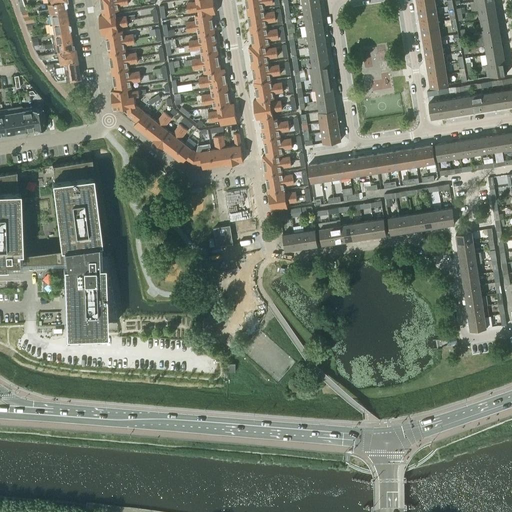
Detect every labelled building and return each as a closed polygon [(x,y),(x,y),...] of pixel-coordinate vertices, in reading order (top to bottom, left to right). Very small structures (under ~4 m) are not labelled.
[(44,9),(38,10),(39,14),(47,13),(65,10),(64,7),(66,5),(65,0),(66,0),(65,0),(64,0),(48,3),(47,3),(48,8),(44,9)] [(127,0),(119,0),(101,3),(103,12),(103,13),(103,14),(104,14),(104,15),(114,13),(115,12),(115,10),(119,10),(118,5),(128,3),(127,0)] [(272,0),(259,0),(246,2),(247,11),(264,8),(263,4),(273,3),(272,0)] [(424,0),(417,1),(419,11),(436,8),(435,0),(424,0)] [(494,0),(477,0),(479,10),(496,7),(494,0)] [(303,4),(305,15),(321,12),(320,1),(303,4)] [(214,3),(187,7),(188,12),(198,10),(199,14),(211,12),(212,13),(215,12),(214,3)] [(496,7),(479,10),(481,21),(498,18),(496,7)] [(264,8),(247,11),(249,20),(275,16),(274,11),(264,13),(264,8)] [(419,11),(420,20),(438,17),(436,8),(419,11)] [(65,10),(47,13),(49,23),(67,20),(65,10)] [(103,15),(99,15),(101,25),(127,20),(126,16),(116,17),(115,12),(114,13),(104,15),(104,14),(103,14),(103,15)] [(196,20),(186,22),(187,26),(213,22),(212,13),(211,12),(199,14),(195,14),(196,20)] [(305,15),(306,25),(323,23),(321,12),(305,15)] [(36,21),(35,14),(28,15),(23,16),(25,22),(36,21)] [(275,16),(249,20),(250,29),(266,26),(266,22),(276,20),(275,16)] [(420,20),(422,30),(439,27),(438,17),(420,20)] [(483,31),(474,33),(475,39),(501,35),(498,18),(481,21),(483,31)] [(67,20),(49,23),(51,33),(69,30),(70,29),(70,24),(67,24),(67,20)] [(127,20),(101,25),(102,34),(106,33),(118,31),(118,30),(118,26),(128,25),(127,20)] [(213,22),(187,26),(187,31),(198,29),(198,34),(215,32),(213,22)] [(306,25),(308,36),(325,33),(323,23),(306,25)] [(266,26),(250,29),(251,37),(278,33),(277,29),(267,30),(266,26)] [(422,30),(423,39),(441,36),(439,27),(422,30)] [(69,30),(51,33),(52,43),(70,40),(68,30),(69,30)] [(118,31),(106,33),(108,43),(134,38),(133,34),(123,35),(122,30),(118,30),(118,31)] [(199,39),(189,41),(190,45),(216,41),(215,32),(198,34),(199,39)] [(278,33),(251,37),(253,46),(265,44),(265,45),(269,44),(268,39),(279,38),(278,33)] [(308,36),(309,47),(326,44),(325,33),(308,36)] [(501,35),(475,39),(476,45),(485,44),(487,54),(503,51),(501,35)] [(423,39),(425,49),(442,46),(441,36),(423,39)] [(134,38),(108,43),(109,52),(125,49),(125,44),(135,43),(134,38)] [(52,43),(43,44),(44,49),(53,47),(54,51),(54,53),(74,50),(73,44),(71,43),(70,40),(52,43)] [(216,41),(190,45),(190,50),(201,48),(201,53),(217,50),(216,41)] [(253,46),(249,46),(250,56),(277,51),(276,47),(266,48),(265,45),(265,44),(253,46)] [(309,47),(311,58),(328,55),(326,44),(309,47)] [(425,49),(426,58),(444,55),(442,46),(425,49)] [(54,53),(41,55),(42,59),(59,56),(60,62),(63,62),(76,60),(74,49),(74,50),(54,53)] [(125,49),(109,52),(111,61),(137,57),(136,52),(126,54),(125,49)] [(202,58),(192,59),(192,64),(219,60),(217,50),(201,53),(202,58)] [(277,51),(250,56),(252,64),(268,62),(267,58),(278,56),(277,51)] [(503,51),(487,54),(488,64),(489,65),(505,62),(503,51)] [(310,68),(310,69),(330,66),(328,55),(311,58),(313,67),(310,68)] [(426,58),(428,68),(445,65),(444,55),(426,58)] [(137,57),(111,61),(112,71),(128,68),(128,63),(138,61),(137,57)] [(58,74),(53,75),(54,76),(56,78),(57,80),(65,79),(79,77),(77,66),(76,60),(63,62),(64,68),(64,69),(64,73),(58,74)] [(219,60),(192,64),(193,68),(203,67),(204,72),(208,72),(208,71),(221,69),(220,69),(219,60)] [(268,62),(252,64),(253,73),(280,69),(279,64),(269,66),(268,62)] [(488,64),(485,65),(488,76),(507,73),(505,62),(489,65),(488,64)] [(428,68),(429,77),(447,74),(445,65),(428,68)] [(310,69),(311,79),(331,76),(330,66),(310,69)] [(128,68),(112,71),(114,80),(140,76),(139,71),(129,73),(128,68)] [(209,75),(199,77),(199,82),(226,77),(224,68),(220,69),(221,69),(208,71),(208,72),(209,75)] [(280,69),(253,73),(255,82),(271,79),(270,75),(280,73),(280,69)] [(447,74),(429,77),(431,87),(448,84),(447,74)] [(140,76),(114,80),(115,89),(115,90),(127,88),(127,87),(131,87),(131,82),(141,80),(140,76)] [(311,79),(313,90),(333,87),(331,76),(311,79)] [(226,77),(199,82),(200,86),(210,85),(211,89),(227,86),(226,77)] [(271,79),(255,82),(256,91),(282,86),(282,82),(272,84),(271,79)] [(212,93),(201,95),(202,99),(229,95),(227,86),(211,89),(212,93)] [(282,86),(256,91),(257,99),(257,100),(270,98),(274,97),(273,93),(283,91),(282,86)] [(316,90),(318,100),(335,98),(333,87),(313,90),(313,91),(316,90)] [(115,89),(111,90),(113,99),(135,96),(139,95),(138,90),(128,92),(127,88),(115,90),(115,89)] [(504,90),(493,92),(496,108),(506,106),(504,90)] [(493,92),(482,94),(485,109),(496,108),(493,92)] [(482,94),(472,95),(474,111),(485,109),(482,94)] [(229,95),(202,99),(203,104),(213,102),(214,107),(218,106),(230,104),(230,103),(229,95)] [(472,95),(461,97),(464,113),(474,111),(472,95)] [(135,96),(113,99),(114,108),(127,106),(128,114),(134,119),(141,109),(136,105),(135,96)] [(461,97),(450,99),(453,115),(464,113),(461,97)] [(257,99),(253,100),(255,109),(281,105),(281,100),(270,102),(270,98),(257,100),(257,99)] [(318,100),(319,111),(336,108),(335,98),(318,100)] [(450,99),(440,100),(442,116),(453,115),(450,99)] [(442,116),(440,100),(429,102),(431,118),(442,116)] [(218,110),(208,112),(209,116),(235,112),(234,103),(230,103),(230,104),(218,106),(218,110)] [(42,105),(31,106),(35,129),(46,127),(42,105)] [(281,105),(255,109),(256,118),(260,118),(260,117),(261,117),(272,116),(273,115),(272,111),(282,109),(281,105)] [(21,106),(11,107),(15,132),(25,131),(21,106)] [(21,106),(25,131),(35,129),(31,106),(22,108),(21,106)] [(11,107),(1,109),(5,134),(15,132),(11,107)] [(318,111),(320,122),(338,119),(336,108),(319,111),(318,111)] [(141,109),(134,119),(137,121),(134,124),(143,131),(153,118),(141,109)] [(153,118),(143,131),(151,137),(168,114),(164,111),(157,121),(153,118)] [(235,112),(209,116),(210,121),(220,119),(221,124),(237,121),(235,112)] [(168,114),(151,137),(158,143),(169,130),(164,127),(172,117),(168,114)] [(261,117),(260,117),(260,118),(261,120),(262,129),(289,125),(288,120),(278,122),(277,117),(273,118),(273,116),(273,115),(272,116),(261,117)] [(320,122),(322,132),(340,129),(338,119),(320,122)] [(169,130),(158,143),(166,149),(184,126),(180,124),(173,133),(169,130)] [(289,125),(262,129),(264,138),(280,135),(279,131),(289,130),(289,125)] [(184,126),(166,149),(174,156),(184,142),(180,139),(187,129),(184,126)] [(340,129),(322,132),(323,142),(341,140),(340,129)] [(236,145),(230,146),(233,162),(243,161),(239,132),(234,133),(236,145)] [(511,141),(510,132),(500,134),(502,150),(511,148),(511,141)] [(500,134),(489,135),(492,151),(495,151),(502,150),(500,134)] [(223,135),(218,136),(223,164),(233,162),(230,146),(225,147),(223,135)] [(280,135),(264,138),(265,147),(292,142),(291,138),(281,139),(280,135)] [(489,135),(478,137),(481,153),(492,151),(489,135)] [(216,148),(211,149),(213,165),(223,164),(218,136),(214,136),(216,148)] [(478,137),(468,139),(470,155),(481,153),(478,137)] [(468,139),(457,140),(460,156),(470,155),(468,139)] [(457,140),(446,142),(449,158),(460,156),(457,140)] [(184,142),(174,156),(182,162),(184,159),(192,165),(196,152),(184,142)] [(292,142),(265,147),(266,155),(266,156),(279,154),(283,153),(282,149),(292,147),(292,142)] [(449,158),(446,142),(435,144),(438,160),(449,158)] [(433,144),(423,146),(426,164),(436,162),(433,144)] [(423,146),(413,147),(416,165),(426,164),(423,146)] [(413,147),(404,149),(407,167),(416,165),(413,147)] [(196,152),(192,165),(202,164),(203,167),(213,165),(211,149),(196,152)] [(404,149),(394,150),(397,168),(407,167),(404,149)] [(394,150),(385,152),(388,170),(397,168),(394,150)] [(504,160),(502,150),(495,151),(496,161),(504,160)] [(385,152),(375,153),(378,171),(388,170),(385,152)] [(375,153),(366,155),(369,173),(378,171),(375,153)] [(266,155),(262,156),(264,165),(291,161),(290,156),(280,158),(279,154),(266,156),(266,155)] [(366,155),(357,156),(359,174),(369,173),(366,155)] [(357,156),(347,158),(350,176),(359,174),(357,156)] [(347,158),(338,159),(340,177),(350,176),(347,158)] [(19,251),(22,251),(20,190),(17,190),(16,171),(0,173),(0,268),(7,269),(7,268),(6,268),(6,262),(34,261),(34,262),(34,265),(62,264),(65,333),(106,332),(106,320),(118,319),(107,252),(98,252),(98,242),(105,241),(92,159),(52,165),(54,179),(51,180),(60,247),(62,247),(63,248),(19,253),(19,251)] [(338,159),(328,161),(331,179),(340,177),(338,159)] [(291,161),(264,165),(265,174),(282,171),(281,167),(291,165),(291,161)] [(328,161),(319,162),(321,180),(331,179),(328,161)] [(321,180),(319,162),(309,164),(312,182),(321,180)] [(282,171),(265,174),(267,183),(293,178),(293,174),(282,175),(282,171)] [(293,178),(267,183),(268,191),(285,189),(284,184),(294,183),(293,178)] [(352,187),(342,188),(343,195),(347,194),(353,193),(352,187)] [(285,189),(268,191),(270,200),(296,196),(296,191),(285,193),(285,189)] [(392,193),(384,194),(385,199),(386,203),(392,202),(391,198),(393,198),(392,193)] [(296,196),(270,200),(271,210),(279,208),(288,207),(287,207),(287,202),(297,200),(296,196)] [(361,209),(360,204),(353,205),(353,210),(354,210),(355,214),(361,213),(360,209),(361,209)] [(301,207),(290,209),(292,217),(297,216),(298,216),(302,215),(301,207)] [(453,207),(442,209),(444,225),(455,223),(453,207)] [(442,209),(431,211),(434,227),(444,225),(442,209)] [(431,211),(420,212),(423,228),(434,227),(431,211)] [(420,212),(410,214),(412,230),(423,228),(420,212)] [(410,214),(399,216),(402,232),(412,230),(410,214)] [(402,232),(399,216),(388,218),(391,233),(402,232)] [(384,218),(373,220),(376,236),(387,234),(384,218)] [(500,220),(495,221),(496,230),(501,229),(501,226),(504,226),(503,219),(500,220)] [(373,220),(363,222),(365,237),(376,236),(373,220)] [(363,222),(352,223),(355,239),(365,237),(363,222)] [(352,223),(341,225),(344,241),(355,239),(352,223)] [(214,227),(217,246),(233,243),(230,224),(220,226),(214,227)] [(341,225),(331,227),(333,243),(344,241),(341,225)] [(333,243),(331,227),(320,228),(322,244),(333,243)] [(316,229),(305,231),(307,247),(318,245),(316,229)] [(305,231),(294,232),(297,248),(307,247),(305,231)] [(456,233),(458,244),(474,242),(472,231),(456,233)] [(297,248),(294,232),(283,234),(286,250),(297,248)] [(458,244),(460,255),(476,253),(474,242),(458,244)] [(460,255),(461,266),(477,263),(482,263),(481,252),(476,253),(460,255)] [(461,266),(463,276),(479,274),(477,263),(461,266)] [(463,276),(464,287),(480,285),(479,274),(463,276)] [(464,287),(466,298),(482,295),(480,285),(464,287)] [(466,298),(468,308),(487,305),(488,305),(486,294),(482,295),(466,298)] [(468,308),(469,319),(485,316),(489,315),(487,305),(468,308)] [(485,316),(469,319),(471,330),(487,328),(485,316)]
